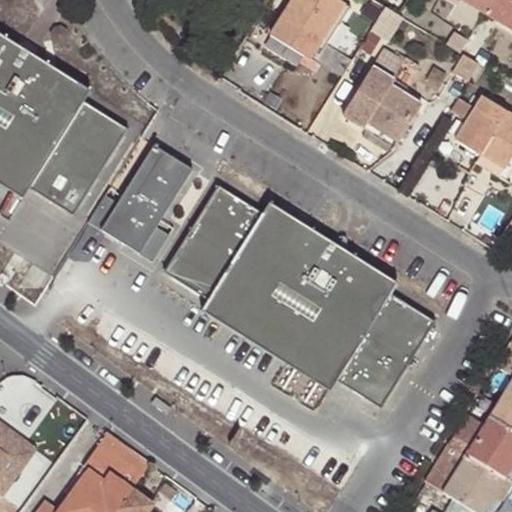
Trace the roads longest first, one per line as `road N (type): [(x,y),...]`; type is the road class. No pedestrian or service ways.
road 1 (residential): [(114,0),(196,93),(511,285)]
road 2 (tertiary): [(10,332),(259,511)]
road 3 (unknown): [(111,405),(30,509)]
